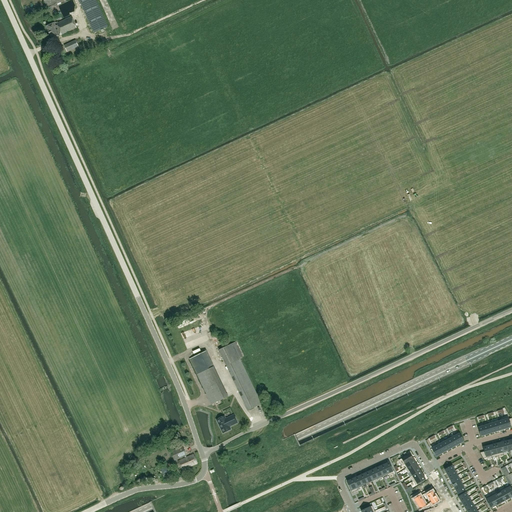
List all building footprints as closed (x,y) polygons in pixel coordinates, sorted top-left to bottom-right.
[(108,27),(95,0),(78,0),(94,33),(108,27)] [(76,28),(71,17),(58,23),(57,22),(54,23),(47,27),(46,27),(52,39),(59,36),(60,36),(59,35),(61,34),(61,35),(76,28)] [(78,47),(75,40),(64,46),(67,52),(78,47)] [(262,404),(240,359),(242,358),(235,342),(219,350),(248,411),(262,404)] [(228,397),(214,367),(206,351),(190,359),(211,405),(228,397)] [(234,415),(226,419),(224,416),(216,420),(223,433),(231,429),(229,426),(237,423),(234,415)] [(507,416),(502,418),(503,420),(505,428),(511,426),(511,419),(511,418),(508,419),(507,416)] [(459,434),(454,436),(459,444),(463,441),(459,434)] [(454,436),(450,439),(454,446),(459,444),(454,436)] [(450,439),(445,441),(450,449),(454,446),(450,439)] [(445,441),(441,444),(445,451),(450,449),(445,441)] [(500,443),(494,444),(498,456),(503,454),(503,452),(502,452),(500,443)] [(441,444),(437,446),(441,454),(445,451),(441,444)] [(494,444),(489,446),(492,456),(491,456),(492,457),(498,456),(494,444)] [(185,457),(185,458),(178,461),(182,470),(197,463),(193,454),(187,457),(186,456),(187,456),(187,455),(182,446),(171,451),(175,461),(185,457)] [(437,446),(432,449),(436,456),(441,454),(437,446)] [(484,451),(480,453),(483,458),(491,456),(492,456),(489,446),(483,447),(484,451)] [(405,456),(399,460),(402,466),(404,464),(413,459),(410,454),(407,455),(405,456)] [(413,459),(404,464),(406,468),(415,463),(413,459)] [(389,462),(383,465),(388,475),(388,476),(394,473),(389,462)] [(406,468),(405,469),(408,473),(410,472),(418,467),(415,463),(406,468)] [(383,465),(378,467),(382,476),(382,477),(388,475),(383,465)] [(452,466),(444,470),(447,475),(455,471),(452,466)] [(378,467),(373,470),(377,478),(382,476),(378,467)] [(418,467),(410,472),(412,476),(420,471),(418,467)] [(509,475),(505,467),(501,469),(505,477),(508,475),(509,475)] [(373,470),(368,472),(372,481),(377,478),(373,470)] [(412,476),(410,477),(413,481),(423,475),(420,471),(412,476)] [(455,471),(447,475),(450,479),(457,475),(455,471)] [(368,472),(363,474),(367,483),(366,483),(367,484),(372,482),(372,481),(368,472)] [(363,474),(357,477),(361,485),(362,485),(366,483),(367,483),(363,474)] [(423,475),(413,481),(415,486),(425,479),(423,475)] [(457,475),(450,479),(452,484),(460,480),(457,475)] [(357,477),(352,479),(357,489),(362,486),(362,485),(361,485),(357,477)] [(352,479),(347,482),(352,492),(357,490),(357,489),(352,479)] [(460,480),(452,484),(455,489),(462,485),(460,480)] [(462,485),(455,489),(458,494),(465,490),(462,485)] [(504,487),(499,490),(505,500),(509,498),(504,488),(504,487)] [(431,489),(423,494),(424,497),(426,499),(429,498),(433,504),(438,501),(431,489)] [(499,490),(495,492),(500,503),(505,500),(499,490)] [(421,492),(413,497),(420,508),(426,505),(422,499),(424,497),(423,494),(421,492)] [(465,492),(458,497),(461,502),(468,497),(465,492)] [(495,492),(490,495),(496,505),(500,503),(495,492)] [(490,495),(485,497),(491,508),(496,505),(490,495)] [(468,497),(461,502),(464,506),(471,502),(468,497)] [(471,502),(464,506),(467,511),(474,506),(471,502)]
